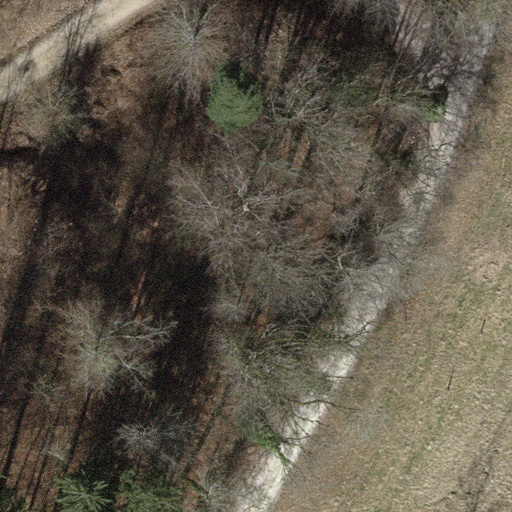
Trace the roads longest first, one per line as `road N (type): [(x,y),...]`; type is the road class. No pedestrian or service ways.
road 1 (track): [(245,511),(411,207),(478,63)]
road 2 (track): [(0,86),(127,0)]
